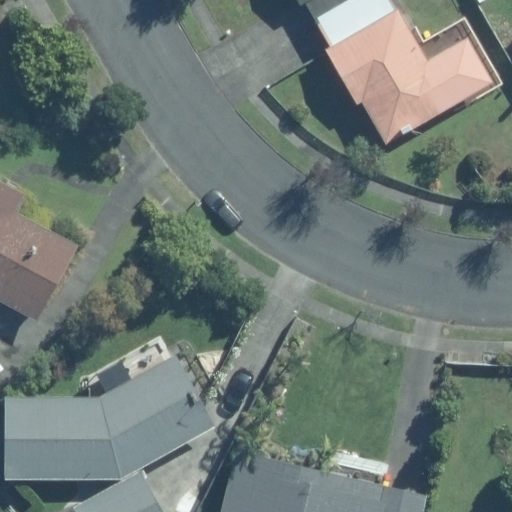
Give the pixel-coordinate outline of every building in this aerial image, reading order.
[(359,101),(385,149),(494,89),(467,40),(428,62),(393,0),(366,0),(318,27),(330,50),(327,52),(355,103),(359,101)] [(22,193),(0,181),(0,304),(40,325),(81,244),(13,210),(22,193)] [(7,397),(4,478),(127,481),(214,429),(172,358),(103,400),(7,397)] [(428,511),(430,503),(233,451),(216,511),(428,511)] [(158,511),(141,478),(77,511),(158,511)]
